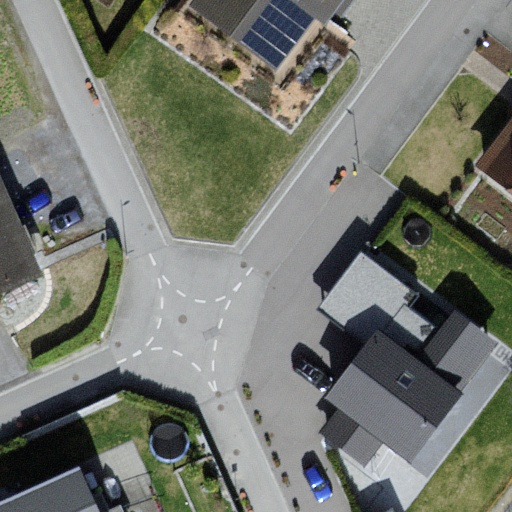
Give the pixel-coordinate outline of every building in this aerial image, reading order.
[(198,0),(187,14),(268,82),(311,28),(319,36),(345,0),(198,0)] [(511,124),(478,176),(511,201),(511,124)] [(0,187),(0,292),(38,276),(0,187)] [(420,358),(385,333),(335,402),(347,411),(327,438),(364,464),(382,439),(418,465),(505,344),(456,309),(420,358)] [(96,511),(82,482),(15,511),(96,511)]
